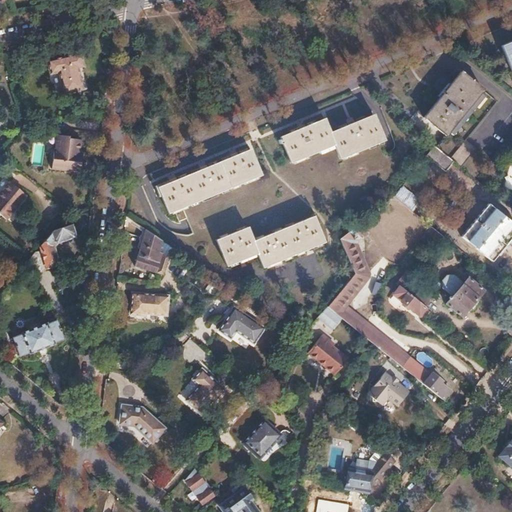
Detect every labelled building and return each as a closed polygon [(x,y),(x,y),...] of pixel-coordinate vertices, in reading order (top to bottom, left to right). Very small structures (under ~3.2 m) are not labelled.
[(511,40),(501,45),(511,72),(511,40)] [(81,54),(49,61),(51,74),(59,72),(64,93),(83,89),(78,68),(84,66),(81,54)] [(460,71),(422,116),(446,135),(483,89),(460,71)] [(324,118),(280,137),(291,162),(334,144),(339,158),(383,140),(373,114),(329,132),(324,118)] [(54,148),(51,167),(80,171),(82,158),(78,158),(79,151),(81,138),(70,136),(70,134),(59,133),(57,148),(54,148)] [(434,144),(425,155),(444,170),(453,160),(434,144)] [(249,149),(157,187),(168,213),(260,175),(249,149)] [(9,180),(0,190),(0,212),(6,217),(25,193),(9,180)] [(401,185),(393,195),(411,210),(420,200),(401,185)] [(511,222),(488,202),(461,235),(492,260),(511,235),(511,222)] [(247,227),(216,240),(226,266),(257,253),(263,267),(325,241),(314,215),(253,241),(247,227)] [(361,220),(355,225),(363,235),(369,230),(361,220)] [(54,229),(39,247),(40,249),(46,268),(59,263),(59,262),(54,247),(57,242),(74,236),(75,234),(72,223),(54,229)] [(429,224),(425,229),(440,241),(443,236),(429,224)] [(145,229),(135,266),(156,272),(159,262),(156,261),(158,252),(162,240),(145,229)] [(341,289),(327,306),(378,347),(402,366),(408,359),(341,305),(365,275),(365,271),(353,243),(354,239),(347,231),(339,237),(354,272),(341,289)] [(46,268),(40,249),(34,251),(34,252),(18,271),(32,283),(46,268)] [(158,252),(156,261),(159,262),(156,272),(163,274),(169,255),(158,252)] [(446,276),(442,281),(442,286),(452,295),(446,303),(461,316),(483,289),(467,276),(461,284),(451,276),(446,276)] [(329,279),(316,296),(327,306),(341,289),(329,279)] [(417,283),(408,293),(425,306),(433,296),(417,283)] [(400,286),(394,294),(419,315),(426,307),(425,306),(408,293),(402,288),(400,286)] [(133,292),(130,313),(145,315),(145,312),(167,315),(169,296),(133,292)] [(233,307),(217,330),(229,338),(234,331),(253,343),(263,328),(233,307)] [(14,336),(12,337),(19,355),(29,351),(29,352),(55,342),(55,341),(64,338),(56,319),(54,320),(53,318),(48,320),(49,322),(46,323),(46,322),(21,331),(22,333),(19,334),(18,331),(13,333),(14,336)] [(322,334),(307,352),(335,374),(347,359),(332,346),(334,344),(322,334)] [(408,359),(402,366),(415,377),(421,369),(408,359)] [(199,385),(185,400),(201,415),(224,390),(201,369),(192,379),(199,385)] [(421,369),(415,377),(444,400),(451,391),(441,383),(443,381),(432,373),(429,376),(421,369)] [(384,371),(367,392),(372,396),(372,401),(384,399),(386,396),(396,404),(408,390),(384,371)] [(121,403),(118,423),(133,425),(152,441),(165,427),(140,406),(121,403)] [(251,433),(243,442),(260,457),(280,434),(264,419),(257,427),(251,433)] [(253,424),(248,430),(251,433),(257,427),(253,424)] [(280,434),(260,457),(267,464),(288,441),(280,434)] [(511,438),(498,456),(511,466),(511,438)] [(409,453),(401,463),(406,467),(414,458),(409,453)] [(348,468),(345,488),(350,489),(361,491),(368,493),(370,482),(374,485),(393,462),(383,454),(376,462),(357,459),(355,469),(348,468)] [(311,461),(310,470),(321,471),(322,463),(311,461)] [(194,470),(186,480),(192,489),(193,488),(199,496),(198,497),(203,504),(214,496),(209,489),(207,490),(202,482),(203,481),(194,470)] [(244,489),(221,506),(224,511),(257,511),(250,501),(251,499),(244,489)] [(350,489),(335,511),(336,511),(348,511),(362,492),(361,491),(350,489)]
